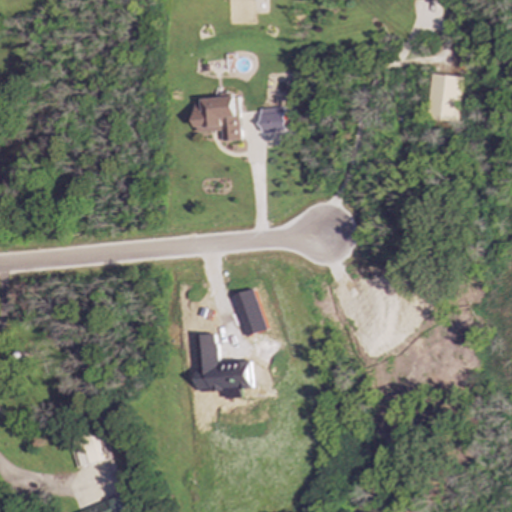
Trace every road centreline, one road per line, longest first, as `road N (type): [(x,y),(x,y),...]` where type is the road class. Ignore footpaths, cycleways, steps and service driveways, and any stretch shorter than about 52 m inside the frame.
road 1 (residential): [(318,240),(380,76),(398,64),(445,58),(445,34),(430,23),(418,28),(398,64)]
road 2 (residential): [(0,259),(318,240)]
road 3 (residential): [(257,244),(254,130),(288,113)]
